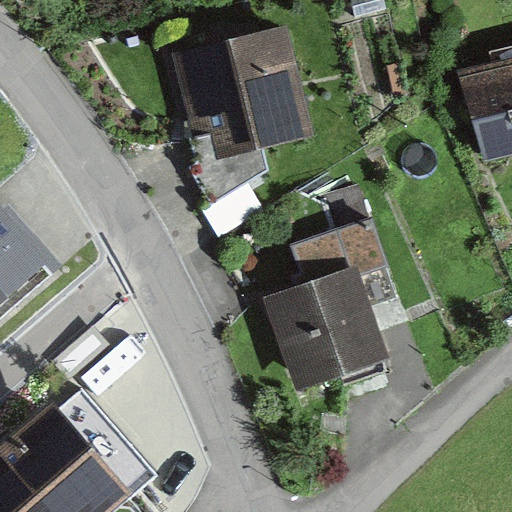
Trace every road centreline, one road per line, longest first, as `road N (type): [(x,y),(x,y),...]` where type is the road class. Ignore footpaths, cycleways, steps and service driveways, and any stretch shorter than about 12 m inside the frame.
road 1 (unclassified): [(0,38),(144,253),(260,511)]
road 2 (residential): [(330,511),(511,351)]
